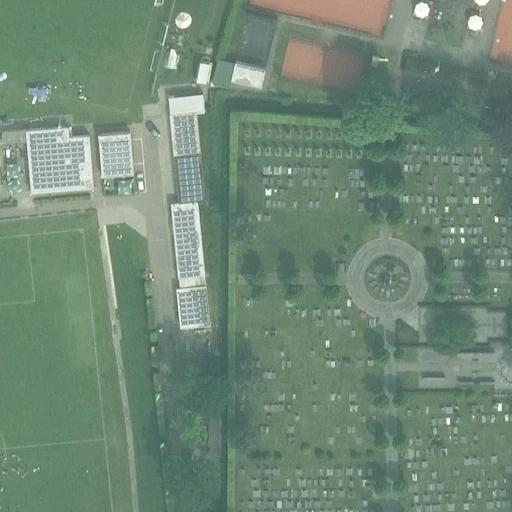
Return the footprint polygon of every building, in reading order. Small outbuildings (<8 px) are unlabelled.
[(284,56),(280,94),(354,101),(357,63),(284,56)] [(266,68),(236,61),(232,79),(262,86),(266,68)] [(203,94),(168,98),(170,114),(197,111),(205,110),(203,94)] [(197,111),(170,114),(179,202),(171,203),(179,277),(180,287),(177,288),(181,327),(211,324),(205,270),(197,202),(199,201),(205,201),(197,119),(197,113),(197,111)] [(93,185),(91,160),(89,136),(69,137),(68,127),(27,130),(28,141),(32,191),(93,185)] [(28,141),(27,130),(3,132),(4,143),(28,141)] [(134,174),(131,139),(131,131),(99,134),(102,176),(134,174)] [(23,144),(0,145),(1,155),(24,153),(23,144)] [(494,385),(494,379),(511,378),(511,354),(490,355),(490,365),(463,366),(463,386),(494,385)]
